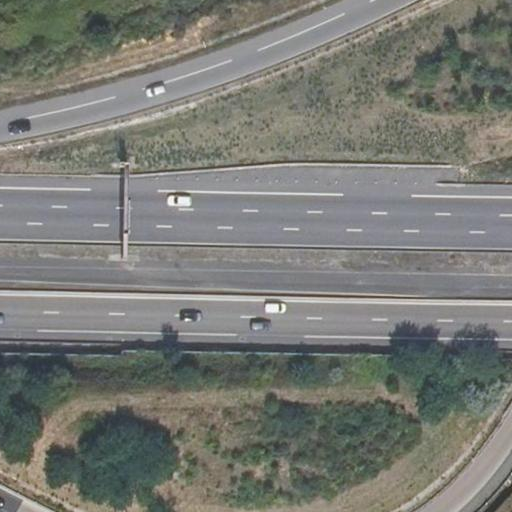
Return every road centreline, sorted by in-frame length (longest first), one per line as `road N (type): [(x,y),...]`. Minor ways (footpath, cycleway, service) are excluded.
road 1 (trunk): [(511,223),(0,209)]
road 2 (trunk): [(0,312),(511,321)]
road 3 (trunk): [(399,0),(175,90),(0,132)]
